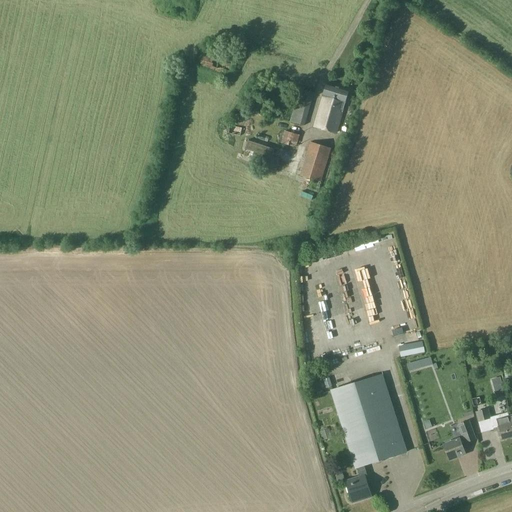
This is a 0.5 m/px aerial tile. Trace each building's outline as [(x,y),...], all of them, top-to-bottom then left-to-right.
[(186,17),(189,2),(182,0),(164,0),(161,12),(186,17)] [(234,64),(203,55),(199,70),(230,77),(234,64)] [(323,96),(314,126),(336,132),(345,102),(349,90),(327,83),(323,96)] [(304,125),(314,92),(300,88),(291,121),(304,125)] [(241,127),(232,125),(231,133),(239,135),(241,127)] [(281,143),(285,144),(296,148),(300,135),(285,131),(281,143)] [(311,141),(310,144),(305,161),(300,176),(321,182),(325,167),(331,148),(311,141)] [(331,391),(355,468),(357,468),(364,466),(407,453),(382,375),(331,391)] [(488,408),(476,411),(482,431),(488,430),(496,427),(499,435),(501,435),(503,441),(511,437),(511,430),(511,422),(509,416),(507,417),(506,413),(491,418),(488,408)] [(463,437),(443,445),(449,461),(465,455),(461,444),(465,443),(475,439),(469,421),(458,425),(463,437)] [(360,500),(371,497),(367,484),(370,483),(364,466),(357,468),(360,477),(346,482),(352,501),(359,498),(360,500)]
